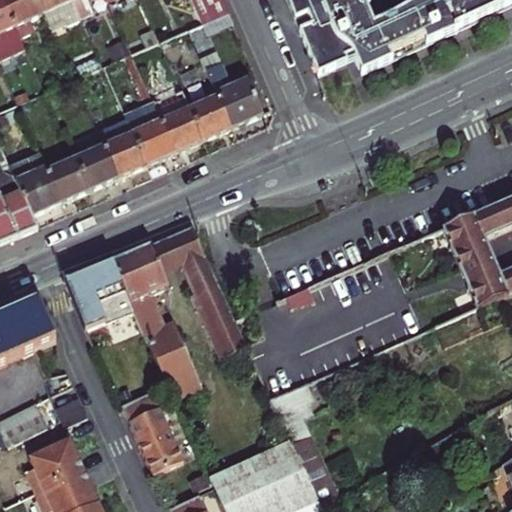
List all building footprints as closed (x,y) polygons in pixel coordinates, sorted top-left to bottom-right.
[(25,19),(36,14),(29,0),(0,0),(0,12),(8,28),(13,38),(31,30),(25,19)] [(29,0),(36,14),(43,29),(71,16),(64,1),(63,0),(29,0)] [(80,0),(63,0),(64,1),(71,16),(85,9),(80,0)] [(219,4),(217,0),(194,0),(187,4),(193,17),(219,4)] [(341,0),(288,0),(301,28),(311,24),(313,30),(316,36),(311,38),(314,43),(315,62),(325,83),(352,72),(359,70),(366,83),(370,82),(341,0)] [(341,0),(370,82),(427,54),(413,16),(401,23),(377,35),(369,15),(373,12),(367,0),(341,0)] [(436,0),(425,8),(413,16),(427,54),(472,33),(459,0),(436,0)] [(511,0),(459,0),(472,33),(506,17),(500,3),(504,2),(508,0),(511,3),(511,0)] [(226,19),(219,4),(193,17),(200,32),(226,19)] [(0,58),(18,49),(8,28),(0,12),(0,58)] [(226,84),(209,49),(195,56),(213,95),(227,125),(241,119),(258,111),(242,76),(226,84)] [(201,138),(187,108),(176,83),(148,96),(173,151),(186,145),(201,138)] [(216,131),(227,125),(213,95),(187,108),(201,138),(216,131)] [(173,151),(148,96),(120,109),(122,114),(124,118),(131,134),(145,164),(158,158),(173,151)] [(131,170),(145,164),(131,134),(124,118),(122,114),(93,128),(102,146),(116,177),(131,170)] [(102,184),(116,177),(102,146),(74,159),(88,191),(102,184)] [(14,195),(26,220),(44,212),(59,205),(44,173),(44,170),(37,155),(3,171),(10,185),(14,195)] [(73,198),(88,191),(74,159),(44,173),(59,205),(73,198)] [(0,244),(9,240),(31,230),(26,220),(14,195),(0,201),(0,164),(0,165),(0,164),(0,244)] [(511,203),(438,236),(455,275),(494,257),(488,244),(511,232),(511,203)] [(182,270),(223,363),(248,352),(242,339),(235,324),(194,232),(169,242),(182,270)] [(152,250),(163,279),(182,270),(169,242),(162,245),(152,250)] [(163,279),(152,250),(116,265),(133,302),(138,314),(143,326),(151,344),(169,386),(176,400),(201,389),(174,329),(164,333),(149,299),(168,290),(163,279)] [(494,257),(455,275),(462,292),(502,275),(494,257)] [(67,286),(88,336),(138,314),(133,302),(116,265),(93,274),(67,286)] [(511,271),(502,275),(462,292),(472,316),(511,298),(511,271)] [(293,317),(317,307),(311,290),(286,301),(293,317)] [(0,372),(55,349),(38,309),(0,325),(0,372)] [(303,422),(315,416),(309,404),(315,402),(309,386),(271,403),(283,430),(303,422)] [(153,476),(186,463),(155,392),(135,400),(121,405),(137,441),(153,476)] [(56,412),(61,423),(84,412),(79,401),(56,412)] [(36,409),(0,427),(0,431),(12,453),(49,432),(36,409)] [(61,423),(66,434),(89,423),(84,412),(61,423)] [(291,446),(320,511),(339,501),(303,422),(283,430),(291,446)] [(80,464),(71,443),(30,462),(35,474),(26,478),(35,498),(85,475),(80,464)] [(320,511),(291,446),(211,479),(225,511),(320,511)] [(92,492),(85,475),(35,498),(41,511),(89,511),(99,507),(92,492)] [(205,479),(190,486),(195,498),(210,491),(205,479)] [(207,511),(202,499),(172,511),(207,511)]
